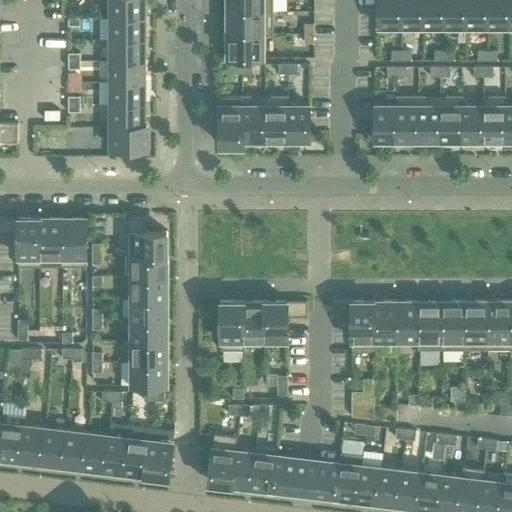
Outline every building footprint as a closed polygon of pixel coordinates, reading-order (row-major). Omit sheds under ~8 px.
[(111,0),(111,17),(143,17),(142,0),(111,0)] [(226,0),(227,10),(273,10),(272,0),(226,0)] [(400,31),(400,0),(378,0),(378,31),(400,31)] [(422,0),(400,0),(400,31),(422,31),(422,0)] [(443,0),(422,0),(422,31),(444,31),(443,0)] [(465,0),(443,0),(444,31),(466,31),(465,0)] [(487,0),(465,0),(466,31),(488,31),(487,0)] [(509,0),(487,0),(488,31),(510,31),(509,0)] [(227,10),(227,33),(263,33),(263,34),(273,34),(273,10),(227,10)] [(68,17),(68,25),(80,25),(80,17),(68,17)] [(111,17),(111,38),(143,38),(143,17),(111,17)] [(304,23),(304,33),(314,33),(314,23),(304,23)] [(263,33),(227,33),(227,57),(263,57),(263,34),(263,33)] [(314,33),(304,33),(304,43),(314,43),(314,33)] [(111,38),(111,60),(143,60),(143,38),(111,38)] [(401,60),(401,50),(391,50),(391,60),(401,60)] [(411,50),(401,50),(401,60),(411,60),(411,50)] [(444,60),(444,50),(434,50),(434,60),(444,60)] [(454,50),(444,50),(444,60),(454,60),(454,50)] [(477,60),(487,60),(487,50),(477,50),(477,60)] [(487,50),(487,60),(497,60),(497,50),(487,50)] [(111,60),(111,82),(143,82),(143,60),(111,60)] [(232,73),(242,73),(242,63),(232,63),(232,73)] [(242,63),(242,73),(252,73),(252,63),(242,63)] [(278,73),(288,73),(288,63),(278,63),(278,73)] [(288,63),(288,73),(298,73),(298,63),(288,63)] [(397,76),(397,66),(387,66),(387,76),(397,76)] [(407,66),(397,66),(397,76),(407,76),(407,66)] [(430,76),(440,76),(440,66),(430,66),(430,76)] [(440,66),(440,76),(450,76),(450,66),(440,66)] [(483,76),(483,66),(473,66),(473,76),(483,76)] [(493,66),(483,66),(483,76),(493,76),(493,66)] [(70,69),(69,88),(82,88),(83,69),(70,69)] [(111,82),(111,103),(143,103),(143,82),(111,82)] [(242,140),(242,94),(219,94),(219,144),(244,144),(244,140),(242,140)] [(265,94),(242,94),(242,140),(244,140),(265,140),(265,94)] [(289,94),(265,94),(265,140),(288,140),(288,104),(289,104),(289,94)] [(396,94),(396,104),(397,104),(397,140),(418,140),(418,94),(396,94)] [(440,94),(418,94),(418,140),(440,140),(440,94)] [(463,94),(440,94),(440,140),(461,140),(461,104),(463,104),(463,94)] [(482,94),(482,104),(483,104),(483,140),(505,140),(505,104),(506,104),(506,94),(482,94)] [(143,103),(111,103),(111,125),(147,125),(147,124),(143,124),(143,103)] [(309,104),(289,104),(288,104),(288,140),(309,140),(309,104)] [(397,104),(396,104),(375,104),(375,140),(397,140),(397,104)] [(482,104),(463,104),(461,104),(461,140),(483,140),(483,104),(482,104)] [(0,142),(18,142),(18,122),(0,122),(0,142)] [(147,125),(111,125),(111,156),(124,156),(124,148),(127,148),(147,148),(147,125)] [(18,256),(18,266),(37,266),(38,266),(39,266),(39,216),(37,216),(30,216),(0,216),(0,232),(18,232),(18,256)] [(39,266),(62,266),(62,216),(39,216),(39,266)] [(62,216),(62,266),(86,266),(86,216),(62,216)] [(126,252),(126,253),(167,253),(167,231),(145,231),(145,217),(127,217),(127,252),(126,252)] [(92,243),(92,253),(102,253),(102,243),(92,243)] [(102,253),(92,253),(92,263),(102,263),(102,253)] [(126,253),(126,275),(167,275),(167,253),(126,253)] [(92,275),(92,285),(102,285),(102,275),(92,275)] [(131,276),(131,297),(167,297),(167,275),(126,275),(126,276),(131,276)] [(131,297),(131,318),(167,318),(167,297),(131,297)] [(418,349),(442,349),(442,299),(428,299),(420,300),(418,300),(418,340),(418,349)] [(442,299),(442,349),(465,349),(465,299),(452,299),(444,299),(442,299)] [(466,299),(465,299),(465,349),(487,349),(487,299),(474,299),(466,299)] [(489,299),(487,299),(487,349),(510,349),(510,299),(497,299),(489,299)] [(243,349),(243,300),(220,300),(220,349),(243,349)] [(266,300),(243,300),(243,349),(244,349),(244,340),(266,340),(266,300)] [(307,300),(266,300),(266,340),(287,340),(287,316),(307,316),(307,300)] [(351,300),(331,300),(331,316),(351,316),(351,340),(352,349),(374,349),(373,340),(373,300),(371,300),(371,301),(363,301),(363,300),(351,300)] [(373,340),(396,339),(396,300),(373,300),(373,340)] [(417,349),(418,349),(418,300),(405,300),(398,300),(396,300),(396,339),(417,339),(417,349)] [(92,308),(92,318),(102,318),(102,308),(92,308)] [(102,318),(92,318),(92,328),(102,328),(102,318)] [(131,318),(131,340),(167,340),(167,318),(131,318)] [(18,319),(18,329),(28,329),(28,319),(18,319)] [(28,329),(18,329),(18,339),(28,339),(28,329)] [(62,342),(72,342),(72,332),(62,332),(62,342)] [(131,340),(131,361),(167,361),(167,340),(131,340)] [(32,358),(32,348),(22,348),(22,358),(21,358),(20,371),(30,372),(31,358),(32,358)] [(42,348),(32,348),(32,358),(42,358),(42,348)] [(62,358),(72,358),(72,348),(62,348),(62,358)] [(72,348),(72,358),(72,361),(82,361),(82,348),(72,348)] [(92,352),(92,362),(102,362),(102,352),(92,352)] [(167,361),(131,361),(131,384),(167,384),(167,361)] [(102,362),(92,362),(92,372),(102,371),(102,362)] [(277,375),(277,385),(287,385),(287,375),(277,375)] [(287,385),(277,385),(277,395),(287,395),(287,385)] [(233,388),(233,398),(243,398),(243,388),(233,388)] [(112,400),(112,390),(102,390),(102,400),(112,400)] [(122,390),(112,390),(112,400),(122,400),(122,390)] [(154,400),(154,390),(144,390),(144,400),(154,400)] [(163,390),(154,390),(154,400),(164,400),(163,390)] [(352,393),(352,403),(374,403),(375,403),(375,392),(373,392),(363,392),(363,391),(352,391),(352,393)] [(409,394),(409,404),(419,404),(419,394),(409,394)] [(432,396),(432,407),(442,407),(442,397),(432,396)] [(455,399),(455,409),(465,409),(465,399),(455,399)] [(477,402),(477,412),(478,412),(488,412),(487,402),(477,402)] [(374,403),(352,403),(352,416),(374,418),(374,403)] [(239,414),(239,404),(229,404),(229,414),(239,414)] [(249,404),(239,404),(239,414),(249,414),(249,404)] [(259,404),(259,414),(270,414),(269,404),(259,404)] [(500,404),(500,415),(510,415),(510,404),(500,404)] [(0,456),(20,459),(24,424),(25,415),(2,413),(1,421),(0,428),(0,456)] [(354,432),(364,434),(366,424),(356,422),(354,432)] [(20,459),(41,462),(45,426),(24,424),(20,459)] [(366,424),(364,434),(374,435),(375,425),(366,424)] [(41,462),(63,464),(67,429),(45,426),(41,462)] [(149,438),(145,474),(158,476),(169,477),(169,475),(174,429),(151,426),(150,438),(149,438)] [(395,437),(405,438),(406,428),(397,427),(396,427),(395,437)] [(406,428),(405,438),(415,440),(416,429),(406,428)] [(63,464),(84,467),(88,431),(67,429),(63,464)] [(84,467),(104,469),(109,433),(88,431),(84,467)] [(208,481),(230,484),(236,435),(214,432),(208,481)] [(436,442),(446,443),(447,433),(437,432),(436,442)] [(104,469),(125,472),(129,436),(109,433),(104,469)] [(447,433),(446,443),(456,444),(457,434),(447,433)] [(230,484),(251,487),(255,446),(254,446),(254,451),(236,449),(238,435),(236,435),(230,484)] [(125,472),(127,472),(145,474),(149,438),(129,436),(125,472)] [(360,451),(363,440),(345,436),(342,447),(360,451)] [(476,447),(486,448),(488,438),(478,437),(476,447)] [(488,438),(486,448),(496,449),(497,439),(488,438)] [(255,446),(251,487),(272,489),(272,486),(277,449),(255,446)] [(277,449),(272,486),(304,489),(308,457),(277,453),(277,449)] [(339,461),(335,497),(347,498),(347,497),(355,497),(355,499),(357,499),(361,463),(363,454),(341,451),(339,461)] [(335,496),(335,497),(339,461),(310,457),(308,457),(304,489),(306,490),(335,493),(335,496)] [(357,499),(377,501),(381,466),(361,463),(357,499)] [(377,501),(397,504),(401,468),(381,466),(377,501)] [(438,509),(458,511),(464,466),(462,466),(461,475),(442,473),(438,509)] [(458,511),(466,511),(478,511),(484,468),(464,466),(458,511)] [(397,504),(418,506),(422,471),(401,468),(397,504)] [(478,511),(499,511),(503,480),(484,478),(485,468),(484,468),(478,511)] [(418,506),(438,509),(442,473),(422,471),(418,506)] [(503,480),(499,511),(511,511),(511,471),(503,471),(502,480),(503,480)]
